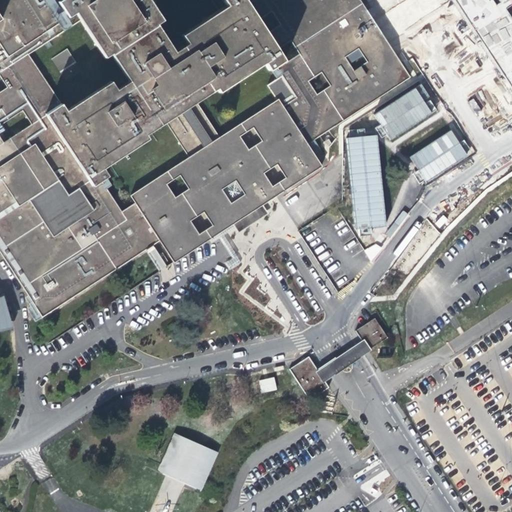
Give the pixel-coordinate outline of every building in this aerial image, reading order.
[(0,0),(0,252),(42,316),(159,240),(173,262),(232,224),(261,205),(320,166),(306,145),(409,78),(358,0),(0,0)] [(511,0),(450,0),(511,95),(511,0)] [(421,84),(373,114),(380,125),(379,126),(388,142),(438,111),(421,84)] [(474,113),(479,111),(475,98),(469,101),(474,113)] [(452,130),(409,156),(418,171),(414,173),(421,185),(468,156),(452,130)] [(386,230),(379,135),(347,137),(354,232),(386,230)] [(261,205),(232,224),(238,232),(267,214),(261,205)] [(373,260),(382,248),(374,241),(364,253),(373,260)] [(0,327),(4,327),(9,325),(2,296),(0,297),(0,327)] [(356,333),(362,342),(367,350),(368,352),(388,339),(376,320),(356,333)] [(354,358),(367,350),(362,342),(359,343),(317,372),(322,379),(354,358)] [(322,379),(317,372),(308,358),(289,370),(309,401),(328,389),(322,379)] [(258,380),(261,393),(277,390),(274,377),(258,380)] [(182,436),(164,473),(197,488),(215,451),(182,436)]
